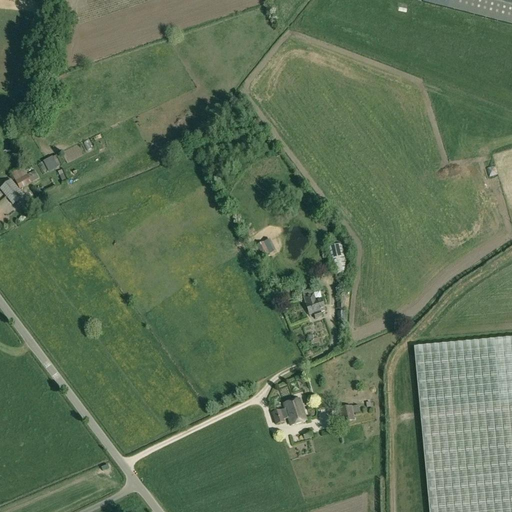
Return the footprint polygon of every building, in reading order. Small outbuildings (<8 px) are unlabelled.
[(511,0),(445,0),(444,8),(511,24),(511,0)] [(499,150),(495,153),(503,163),(507,160),(499,150)] [(42,174),(48,172),(60,166),(56,158),(53,159),(52,157),(43,162),(43,163),(37,165),(42,174)] [(12,173),(14,178),(29,171),(27,166),(12,173)] [(36,168),(30,172),(35,179),(41,175),(36,168)] [(15,182),(19,190),(32,184),(27,176),(15,182)] [(0,189),(0,190),(13,206),(24,196),(11,181),(0,189)] [(263,243),(256,247),(258,250),(251,254),(254,262),(269,254),(263,243)] [(328,247),(336,279),(348,276),(340,244),(328,247)] [(348,285),(345,278),(341,280),(337,281),(340,288),(348,285)] [(322,318),(320,312),(324,311),(320,299),(315,301),(313,295),(303,298),(306,304),(305,305),(309,316),(313,315),(314,320),(322,318)] [(349,298),(338,296),(337,309),(347,311),(349,298)] [(511,511),(511,339),(413,349),(428,511),(511,511)] [(284,410),(281,411),(271,414),(275,426),(284,423),(284,420),(287,419),(290,427),(306,421),(299,400),(283,405),(284,410)] [(338,410),(342,424),(354,422),(353,414),(360,413),(358,406),(352,408),(351,407),(338,410)] [(302,434),(304,441),(313,438),(311,432),(302,434)]
